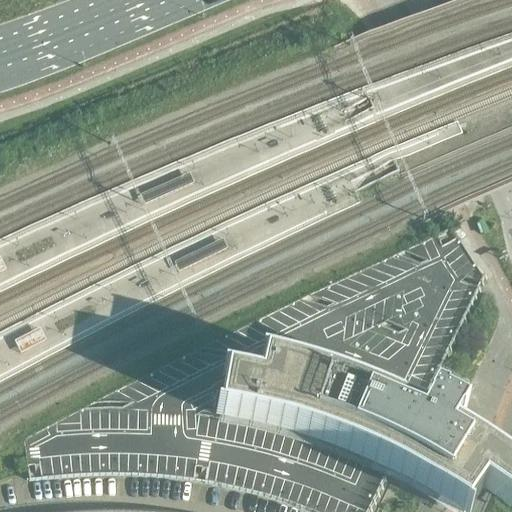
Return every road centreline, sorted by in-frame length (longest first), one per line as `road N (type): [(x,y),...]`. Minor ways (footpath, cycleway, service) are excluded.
road 1 (secondary): [(416,0),(511,213)]
road 2 (secondary): [(0,52),(143,0)]
